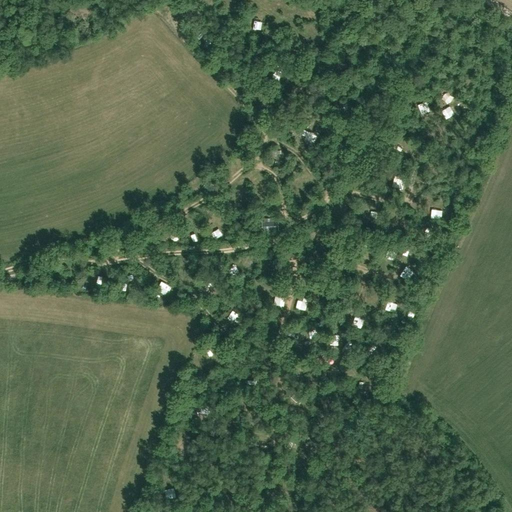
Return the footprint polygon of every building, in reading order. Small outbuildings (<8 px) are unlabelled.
[(186,7),(182,10),(187,18),(192,15),(186,7)] [(231,58),(226,64),(234,70),(239,63),(231,58)] [(240,80),(245,87),(252,82),(247,75),(240,80)] [(345,97),(340,102),(347,109),(352,104),(345,97)] [(312,181),(315,178),(308,170),(305,173),(312,181)] [(383,227),(391,230),(393,224),(385,221),(383,227)] [(278,222),(262,223),(262,230),(265,230),(266,232),(270,231),(270,230),(278,230),(278,222)] [(180,240),(184,233),(179,231),(175,238),(180,240)] [(359,245),(367,248),(370,239),(362,236),(359,245)] [(170,294),(174,283),(162,278),(158,288),(170,294)] [(229,314),(238,321),(244,313),(235,306),(229,314)] [(354,314),(352,322),(357,324),(360,315),(354,314)] [(332,332),(332,343),(342,343),(341,332),(332,332)] [(299,389),(296,396),(302,398),(305,391),(299,389)] [(199,413),(209,412),(208,405),(198,406),(199,413)]
